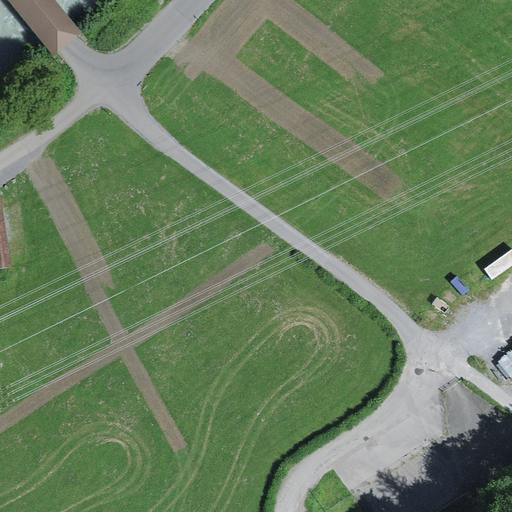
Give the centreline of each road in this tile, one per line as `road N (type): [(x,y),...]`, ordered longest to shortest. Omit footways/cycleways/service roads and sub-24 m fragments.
road 1 (track): [(425,343),(104,92)]
road 2 (track): [(285,511),(308,470),(381,425),(415,385),(425,343)]
road 3 (unclassified): [(104,92),(191,0)]
road 4 (residential): [(0,161),(104,92)]
